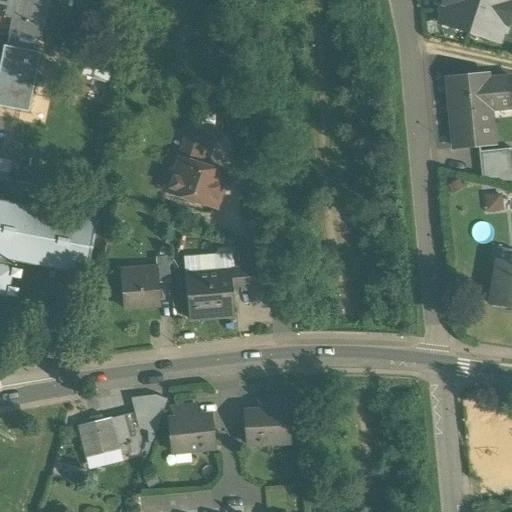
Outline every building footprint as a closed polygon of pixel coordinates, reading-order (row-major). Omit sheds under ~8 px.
[(44,4),(28,0),(16,0),(16,2),(9,0),(6,0),(3,18),(12,20),(9,37),(35,42),(40,43),(44,26),(39,25),(44,4)] [(511,0),(443,0),(440,12),(442,13),(438,24),(499,44),(503,32),(505,33),(511,9),(511,0)] [(3,18),(0,17),(0,34),(9,37),(12,20),(3,18)] [(35,42),(9,37),(7,48),(33,54),(35,42)] [(7,48),(5,48),(1,70),(4,71),(0,89),(0,107),(28,113),(39,55),(33,54),(7,48)] [(482,77),(449,80),(454,149),(492,146),(489,110),(485,110),(484,105),(511,102),(511,80),(511,79),(482,82),(482,77)] [(211,144),(185,136),(184,137),(186,138),(179,161),(180,161),(181,161),(203,168),(211,144)] [(511,152),(511,150),(479,153),(482,181),(511,187),(511,152)] [(0,178),(10,180),(14,161),(0,158),(0,178)] [(203,168),(181,161),(180,161),(180,162),(182,163),(178,175),(172,193),(170,192),(170,194),(184,198),(186,203),(194,206),(199,203),(215,209),(225,178),(228,179),(229,177),(203,168)] [(178,175),(168,172),(162,191),(170,194),(170,192),(172,193),(178,175)] [(97,222),(0,203),(0,259),(15,262),(87,276),(97,222)] [(260,250),(236,242),(238,263),(251,262),(262,261),(260,250)] [(511,251),(494,248),(492,264),(498,265),(499,264),(511,266),(511,251)] [(230,255),(184,259),(185,276),(231,272),(230,263),(230,255)] [(168,258),(155,259),(156,268),(157,268),(157,275),(158,284),(170,284),(168,258)] [(15,262),(0,259),(0,296),(8,298),(13,270),(14,269),(13,269),(15,262)] [(262,261),(251,262),(253,288),(268,287),(262,261)] [(238,263),(230,263),(231,272),(232,289),(253,288),(251,262),(238,263)] [(511,266),(499,264),(498,265),(493,295),(489,298),(488,303),(491,307),(495,308),(498,310),(501,311),(504,312),(507,312),(511,312),(511,311),(511,266)] [(22,271),(13,270),(12,279),(20,280),(22,271)] [(231,272),(185,276),(189,320),(234,317),(232,289),(231,272)] [(157,275),(121,277),(124,310),(160,307),(158,284),(157,275)] [(18,290),(10,288),(8,297),(17,299),(18,290)] [(291,397),(258,399),(259,412),(263,412),(263,415),(284,413),(285,415),(293,414),(291,397)] [(195,405),(170,408),(163,425),(172,424),(172,423),(193,421),(193,418),(196,417),(197,417),(195,405)] [(284,413),(263,415),(263,412),(259,412),(245,413),(248,446),(289,444),(287,424),(285,425),(285,415),(284,413)] [(135,414),(123,417),(129,439),(131,439),(141,436),(135,414)] [(193,421),(172,423),(172,424),(173,434),(171,435),(173,454),(214,450),(210,416),(197,417),(196,417),(193,418),(193,421)] [(123,417),(112,420),(112,419),(111,419),(119,450),(120,450),(121,457),(133,454),(131,445),(132,444),(131,439),(129,439),(123,417)] [(92,424),(79,427),(87,458),(119,450),(111,419),(103,421),(92,424)]
